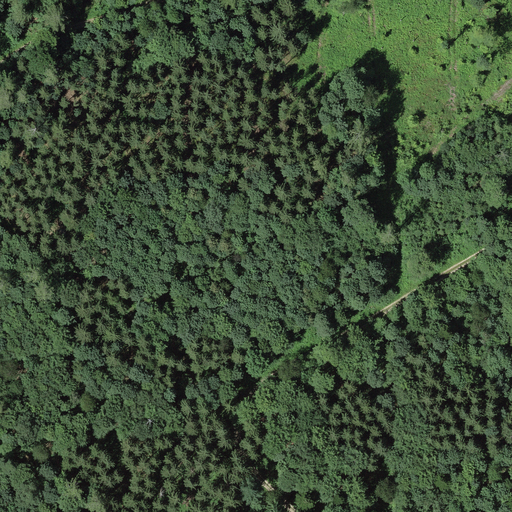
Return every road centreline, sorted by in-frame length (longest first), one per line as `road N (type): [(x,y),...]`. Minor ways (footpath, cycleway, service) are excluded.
road 1 (track): [(294,511),(247,455),(242,394),(399,281),(511,225)]
road 2 (track): [(0,72),(27,46),(162,0)]
